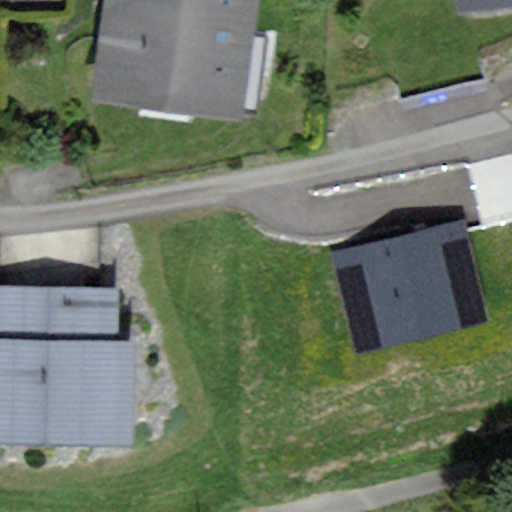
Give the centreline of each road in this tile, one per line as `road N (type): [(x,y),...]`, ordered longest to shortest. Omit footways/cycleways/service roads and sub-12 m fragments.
road 1 (residential): [(0,224),(305,180),(511,128)]
road 2 (residential): [(511,463),(347,511)]
